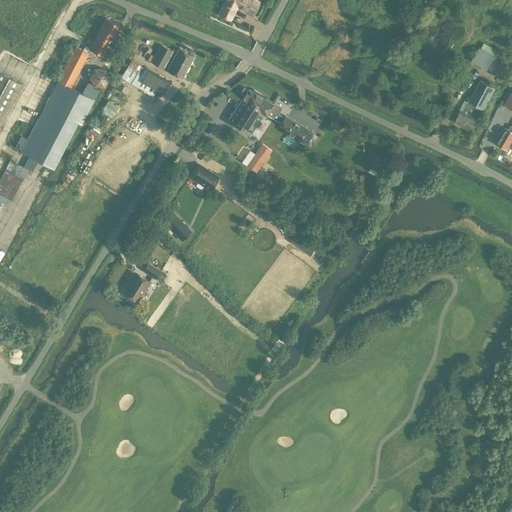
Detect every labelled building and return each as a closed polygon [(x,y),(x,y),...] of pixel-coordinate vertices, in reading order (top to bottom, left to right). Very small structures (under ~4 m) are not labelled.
[(253,16),(260,3),(253,0),(226,0),(225,2),(226,2),(219,15),(230,20),(236,7),(253,16)] [(120,26),(106,18),(90,48),(89,49),(103,57),(120,26)] [(163,68),(173,51),(161,44),(155,57),(152,62),(163,68)] [(86,85),(82,93),(71,87),(89,53),(87,52),(83,50),(76,46),(21,152),(54,169),(78,122),(82,124),(98,91),(86,85)] [(486,70),(494,57),(479,48),(471,61),(486,70)] [(182,78),(194,57),(179,49),(167,70),(182,78)] [(506,76),(511,63),(503,59),(496,72),(506,76)] [(152,96),(156,89),(163,93),(169,82),(148,71),(148,70),(131,60),(121,77),(152,96)] [(94,69),(89,77),(94,86),(104,86),(109,78),(105,69),(94,69)] [(0,125),(22,84),(0,72),(0,125)] [(484,109),(495,88),(481,80),(469,101),(464,112),(460,110),(455,122),(473,131),(483,109),(484,109)] [(117,81),(113,88),(120,92),(124,85),(117,81)] [(243,93),(240,98),(264,111),(289,127),(286,132),(307,145),(315,131),(285,114),(284,116),(279,112),(282,106),(274,101),(273,102),(260,94),(261,92),(253,87),(252,89),(247,87),(247,88),(243,85),(239,91),(243,93)] [(251,134),(264,111),(240,98),(228,120),(251,134)] [(108,100),(104,106),(105,106),(115,112),(116,113),(119,108),(108,100)] [(105,106),(101,111),(112,117),(115,112),(105,106)] [(101,115),(95,124),(100,128),(106,118),(101,115)] [(509,130),(505,127),(496,143),(508,150),(509,147),(511,148),(511,126),(509,130)] [(16,145),(15,146),(16,147),(21,149),(26,138),(22,136),(21,136),(16,145)] [(262,143),(250,160),(247,165),(256,172),(271,150),(262,143)] [(378,154),(368,171),(377,176),(387,159),(378,154)] [(0,194),(12,200),(27,169),(10,160),(0,180),(0,194)] [(257,170),(273,183),(281,173),(265,160),(257,170)] [(218,177),(200,165),(192,178),(210,189),(218,177)] [(284,185),(278,193),(283,196),(288,187),(284,185)] [(190,229),(172,213),(164,222),(182,238),(190,229)] [(291,240),(310,255),(314,249),(294,235),(291,240)] [(156,278),(161,270),(148,262),(143,270),(156,278)] [(137,301),(150,281),(137,273),(130,285),(129,284),(123,292),(137,301)]
